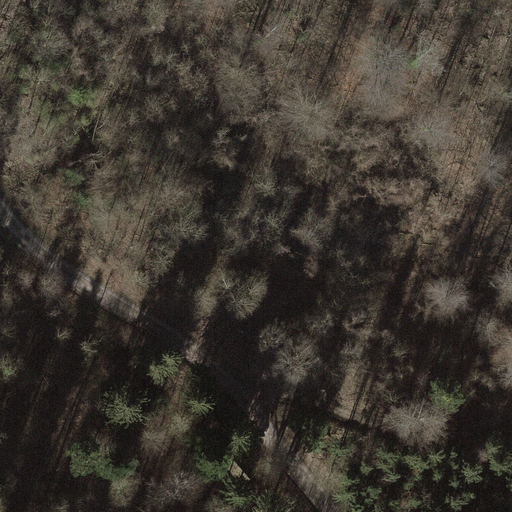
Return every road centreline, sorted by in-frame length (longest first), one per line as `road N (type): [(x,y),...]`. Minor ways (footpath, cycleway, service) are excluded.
road 1 (track): [(237,384),(64,273),(0,214)]
road 2 (track): [(511,408),(459,431),(415,429),(319,395),(237,384)]
road 3 (track): [(237,384),(335,511)]
